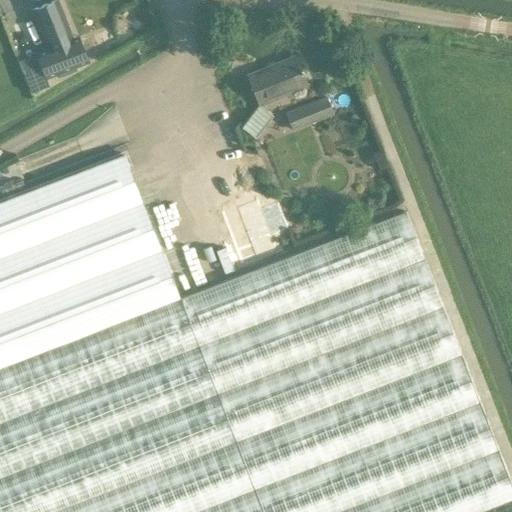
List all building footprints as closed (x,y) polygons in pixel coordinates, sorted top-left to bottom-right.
[(46,43),(69,34),(68,31),(56,0),(33,9),(45,40),(46,43)] [(72,43),(69,34),(46,43),(47,46),(36,51),(33,52),(17,59),(31,92),(47,85),(43,77),(46,76),(57,71),(89,59),(81,40),(72,43)] [(285,57),(225,78),(232,97),(237,95),(240,103),(289,85),(332,115),(345,95),(301,65),(289,69),(285,57)] [(0,511),(511,511),(511,489),(404,211),(295,254),(179,297),(123,152),(0,199),(0,511)] [(236,206),(256,259),(277,251),(257,198),(236,206)] [(160,226),(174,263),(191,256),(177,220),(160,226)]
